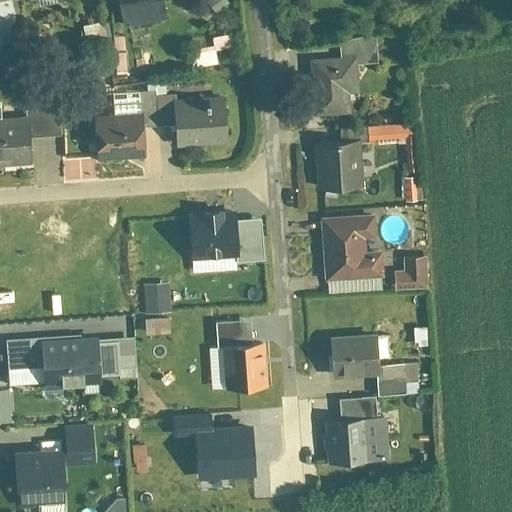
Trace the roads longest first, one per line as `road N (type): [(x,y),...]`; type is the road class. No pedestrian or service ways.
road 1 (residential): [(272,178),(0,195)]
road 2 (residential): [(272,178),(293,409)]
road 3 (residential): [(255,0),(272,178)]
